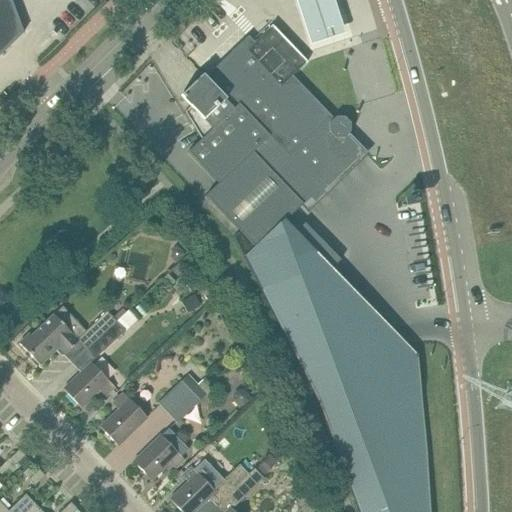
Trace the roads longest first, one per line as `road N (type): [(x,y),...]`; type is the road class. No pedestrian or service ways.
road 1 (secondary): [(391,0),(438,170),(465,323)]
road 2 (tertiary): [(0,162),(163,0)]
road 3 (residential): [(134,511),(0,371)]
road 4 (secondary): [(465,323),(476,511)]
